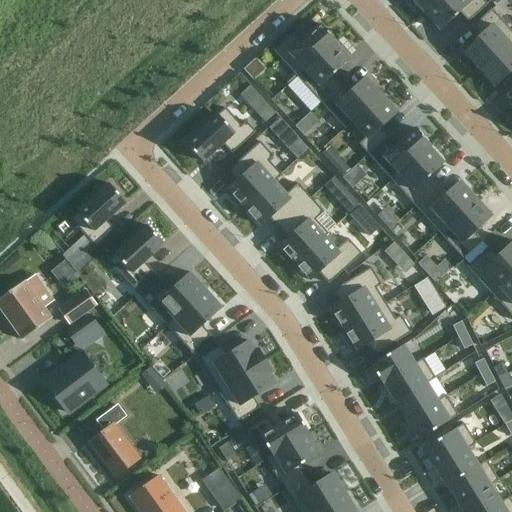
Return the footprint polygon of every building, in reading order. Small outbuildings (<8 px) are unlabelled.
[(411,0),(423,13),(438,0),(411,0)] [(482,0),(438,0),(423,13),(440,31),(459,13),(468,23),(487,5),(482,0)] [(481,37),(463,53),(478,70),(511,39),(511,32),(491,10),(472,27),(481,37)] [(292,34),(273,51),(297,77),(334,44),(335,44),(337,43),(321,25),(301,43),(292,34)] [(511,39),(478,70),(493,87),(511,70),(511,71),(511,39)] [(334,44),(297,77),(297,78),(287,87),(310,113),(320,103),(321,103),(340,86),(331,77),(349,60),(346,57),(349,55),(339,44),(337,46),(335,44),(334,44)] [(340,86),(321,103),(345,130),(352,124),(351,123),(381,96),(366,79),(348,95),(340,86)] [(381,96),(351,123),(352,124),(366,138),(358,145),(368,155),(387,138),(379,129),(397,112),(381,96)] [(258,116),(265,123),(275,114),(269,106),(258,116)] [(196,135),(186,144),(203,163),(223,145),(231,155),(255,133),(245,122),(241,126),(225,109),(207,125),(205,123),(195,133),(196,135)] [(301,122),(295,127),(303,136),(309,131),(301,122)] [(293,133),(287,126),(277,135),(283,142),(293,133)] [(387,138),(368,155),(391,181),(429,147),(429,148),(431,147),(415,129),(395,147),(387,138)] [(260,142),(227,173),(236,183),(228,191),(244,209),(274,182),(281,176),(269,162),(273,158),(260,142)] [(429,147),(391,181),(415,207),(434,190),(426,181),(444,164),(429,148),(429,147)] [(340,185),(334,178),(324,186),(331,194),(340,185)] [(274,182),(244,209),(260,226),(268,219),(278,229),(311,199),(298,184),(286,195),(274,182)] [(434,190),(415,207),(439,233),(476,199),(461,183),(442,199),(434,190)] [(88,204),(70,220),(96,248),(115,231),(106,221),(126,203),(109,185),(98,194),(97,192),(86,202),(88,204)] [(311,199),(278,229),(287,239),(278,246),(294,264),(324,237),(325,238),(328,235),(315,221),(324,213),(311,199)] [(476,199),(439,233),(463,259),(482,242),(473,232),(491,216),(476,199)] [(349,214),(356,221),(366,213),(359,205),(349,214)] [(147,226),(108,262),(133,290),(153,273),(144,263),(164,245),(147,226)] [(324,237),(294,264),(310,282),(319,274),(329,285),(362,255),(348,240),(336,250),(325,238),(324,237)] [(393,243),(384,252),(391,259),(400,250),(393,243)] [(486,250),(467,268),(492,295),(511,276),(511,244),(495,260),(486,250)] [(86,259),(74,266),(81,277),(93,270),(86,259)] [(340,304),(331,310),(343,330),(385,304),(376,289),(381,285),(371,268),(333,292),(340,304)] [(438,270),(429,277),(435,284),(443,276),(438,270)] [(161,282),(142,299),(167,327),(206,291),(189,273),(170,291),(161,282)] [(511,276),(492,295),(511,317),(511,276)] [(34,277),(26,283),(25,282),(0,299),(0,309),(21,340),(21,341),(52,319),(51,318),(35,296),(43,290),(34,277)] [(59,310),(69,325),(96,306),(85,291),(59,310)] [(206,291),(167,327),(192,354),(211,336),(202,327),(222,309),(206,291)] [(440,299),(427,307),(432,316),(445,308),(440,299)] [(385,304),(343,330),(356,351),(366,345),(373,357),(411,333),(400,316),(395,319),(385,304)] [(67,333),(75,344),(98,327),(90,316),(67,333)] [(464,322),(455,327),(460,338),(469,334),(464,322)] [(469,334),(460,338),(466,350),(475,345),(469,334)] [(220,345),(198,359),(217,390),(264,362),(257,350),(255,351),(250,342),(227,356),(220,345)] [(403,346),(371,366),(383,386),(384,386),(416,366),(415,364),(403,346)] [(43,382),(68,414),(105,385),(81,353),(43,382)] [(482,358),(473,363),(479,375),(488,370),(482,358)] [(416,366),(384,386),(395,403),(426,383),(427,384),(435,379),(423,359),(415,364),(416,366)] [(264,362),(217,390),(237,422),(260,408),(253,397),(275,383),(270,374),(271,373),(264,362)] [(502,364),(493,368),(499,379),(508,374),(502,364)] [(488,370),(479,375),(485,386),(494,382),(488,370)] [(511,383),(508,374),(499,379),(504,390),(511,385),(511,383)] [(426,383),(395,403),(406,421),(438,402),(437,401),(427,384),(426,383)] [(138,395),(123,407),(132,418),(147,407),(138,395)] [(438,402),(406,421),(418,441),(458,416),(445,396),(437,401),(438,402)] [(89,444),(114,478),(139,460),(113,426),(125,417),(117,406),(97,422),(104,432),(89,444)] [(511,417),(508,409),(499,413),(505,425),(511,420),(511,417)] [(267,417),(245,431),(265,462),(266,462),(309,435),(310,434),(297,414),(274,428),(267,417)] [(463,424),(423,450),(435,469),(468,450),(476,444),(463,424)] [(309,435),(266,462),(284,491),(306,477),(299,466),(320,453),(309,435)] [(468,450),(435,469),(447,488),(448,487),(479,468),(478,466),(468,450)] [(479,468),(448,487),(458,505),(491,486),(499,481),(486,461),(478,466),(479,468)] [(306,477),(284,491),(297,511),(315,511),(345,494),(333,474),(312,487),(306,477)] [(183,511),(158,476),(129,497),(139,511),(183,511)] [(240,499),(226,480),(210,491),(224,511),(240,499)] [(491,486),(458,505),(462,511),(487,511),(501,504),(501,503),(491,486)] [(356,511),(345,494),(315,511),(356,511)] [(501,504),(487,511),(511,511),(511,502),(509,498),(501,503),(501,504)]
